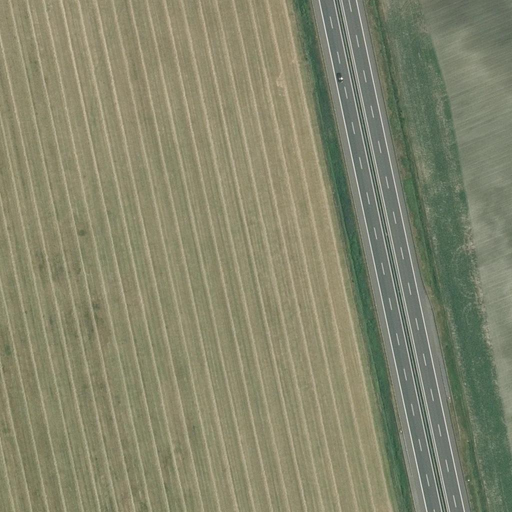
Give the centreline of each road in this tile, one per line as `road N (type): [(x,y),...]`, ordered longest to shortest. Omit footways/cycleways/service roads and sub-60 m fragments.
road 1 (motorway): [(326,0),(434,511)]
road 2 (motorway): [(458,511),(351,0)]
